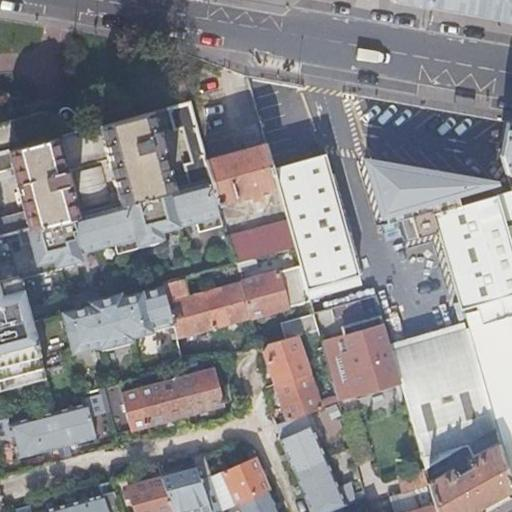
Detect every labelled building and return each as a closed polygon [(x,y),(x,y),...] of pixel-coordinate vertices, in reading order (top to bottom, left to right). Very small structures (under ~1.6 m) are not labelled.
[(511,0),(378,0),(377,10),(436,22),(511,36),(511,0)] [(0,152),(56,138),(76,133),(71,114),(68,110),(66,109),(40,104),(17,110),(12,110),(8,108),(0,98),(0,152)] [(204,160),(188,104),(168,109),(173,130),(182,128),(191,161),(183,164),(189,186),(210,180),(204,160)] [(173,190),(152,113),(126,120),(99,127),(117,192),(120,204),(173,190)] [(511,121),(505,121),(500,154),(507,178),(511,176),(511,121)] [(0,235),(76,215),(56,138),(0,152),(0,235)] [(263,142),(204,160),(210,180),(217,206),(221,204),(221,201),(235,197),(235,199),(241,197),(242,199),(259,194),(261,189),(275,185),(270,167),(263,142)] [(322,152),(270,167),(275,185),(285,219),(294,249),(306,291),(358,276),(322,152)] [(416,236),(436,231),(459,311),(511,295),(511,259),(493,195),(458,206),(454,194),(492,183),(364,160),(381,215),(408,207),(416,236)] [(84,208),(110,201),(108,195),(100,166),(74,173),(84,208)] [(76,215),(0,235),(0,325),(29,318),(18,279),(81,263),(78,252),(114,242),(117,253),(162,241),(159,231),(195,221),(198,232),(223,225),(218,208),(217,206),(210,180),(189,186),(173,190),(120,204),(111,206),(76,215)] [(465,331),(468,340),(511,326),(511,195),(510,190),(493,195),(511,259),(511,295),(459,311),(462,321),(465,331)] [(120,204),(117,192),(108,195),(110,201),(111,206),(120,204)] [(285,219),(226,237),(234,265),(294,249),(285,219)] [(277,274),(239,284),(249,319),(263,315),(271,313),(287,309),(277,274)] [(358,276),(306,291),(309,301),(361,285),(358,276)] [(249,319),(239,284),(189,297),(184,278),(162,284),(163,287),(173,326),(177,338),(249,319)] [(0,325),(0,390),(45,379),(43,371),(68,364),(66,354),(101,345),(102,351),(132,343),(131,337),(173,326),(163,287),(120,298),(119,295),(89,302),(90,306),(63,313),(30,322),(29,318),(0,325)] [(311,308),(313,315),(332,310),(360,301),(374,297),(377,307),(380,317),(392,359),(403,396),(419,451),(424,469),(425,471),(444,459),(467,446),(494,430),(468,340),(465,331),(462,321),(395,341),(379,287),(310,307),(311,308)] [(360,301),(332,310),(334,319),(363,311),(360,301)] [(405,328),(416,326),(411,303),(400,304),(405,328)] [(332,310),(313,315),(313,317),(318,332),(318,334),(337,329),(334,319),(332,310)] [(318,332),(313,317),(289,324),(292,339),(296,338),(318,332)] [(392,359),(380,317),(342,329),(354,370),(392,359)] [(511,326),(468,340),(494,430),(498,444),(511,490),(511,326)] [(266,346),(263,352),(287,422),(308,415),(321,410),(296,338),(292,339),(266,346)] [(180,379),(176,365),(172,366),(176,380),(180,379)] [(214,370),(180,379),(176,380),(185,416),(224,405),(214,370)] [(121,395),(119,384),(103,388),(110,415),(114,430),(129,426),(130,430),(185,416),(176,380),(121,395)] [(110,415),(103,388),(90,392),(97,418),(110,415)] [(85,403),(47,413),(56,449),(94,439),(85,403)] [(56,449),(47,413),(8,423),(14,444),(18,459),(56,449)] [(287,422),(277,426),(277,435),(294,474),(327,459),(308,415),(287,422)] [(14,460),(18,459),(14,444),(10,446),(14,460)] [(482,511),(511,495),(511,490),(498,444),(474,458),(468,462),(472,469),(457,477),(453,470),(429,484),(429,486),(437,511),(482,511)] [(467,446),(444,459),(448,466),(471,452),(467,446)] [(168,477),(161,479),(172,511),(177,511),(199,506),(200,511),(219,511),(223,511),(211,476),(204,455),(192,458),(193,463),(166,471),(168,477)] [(211,476),(223,509),(235,504),(268,491),(254,457),(211,476)] [(327,459),(294,474),(310,511),(331,511),(341,508),(334,492),(340,490),(327,459)] [(429,486),(429,484),(425,471),(424,469),(399,476),(404,494),(429,486)] [(114,491),(121,511),(172,511),(161,479),(141,484),(136,485),(114,491)] [(404,494),(389,498),(393,510),(387,511),(437,511),(429,486),(404,494)] [(71,490),(63,492),(67,504),(75,502),(71,490)] [(75,502),(67,504),(69,511),(121,511),(114,491),(75,502)] [(235,504),(238,511),(277,511),(268,491),(235,504)]
